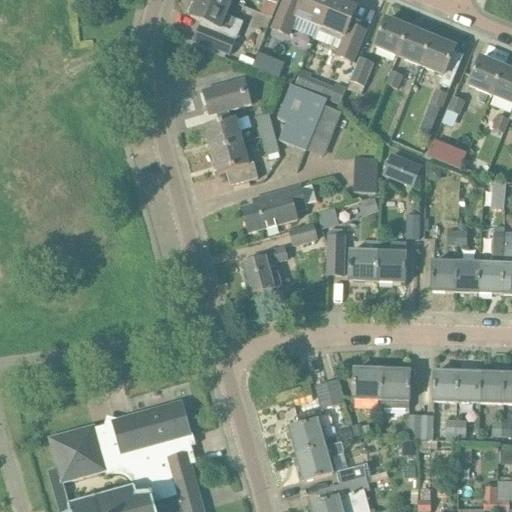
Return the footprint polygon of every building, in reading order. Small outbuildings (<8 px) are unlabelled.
[(226,17),(232,4),(220,0),(197,0),(190,19),(201,23),(194,43),(230,58),(244,24),(226,17)] [(278,6),(280,0),(266,0),(266,1),(260,16),(272,21),(278,6)] [(285,0),(277,19),(272,31),(289,39),(297,20),(320,30),(332,0),(303,0),(300,7),(285,0)] [(334,0),(332,0),(320,30),(345,40),(337,58),(353,64),(366,34),(350,27),(357,9),(334,0)] [(386,21),(379,40),(375,49),(398,59),(409,31),(386,21)] [(409,31),(398,59),(420,68),(432,40),(409,31)] [(455,50),(432,40),(420,68),(444,78),(455,50)] [(254,62),(241,57),(238,65),(251,70),(254,62)] [(348,91),(361,97),(374,66),(359,60),(349,83),(351,84),(348,91)] [(469,87),(492,97),(504,70),(480,60),(469,87)] [(299,75),(286,69),(280,79),(294,86),(299,75)] [(511,73),(504,70),(492,97),(511,104),(511,73)] [(391,73),(386,87),(397,92),(403,78),(391,73)] [(244,82),(221,88),(202,93),(206,108),(203,109),(205,115),(208,115),(209,118),(217,116),(218,121),(241,114),(240,110),(251,107),(244,82)] [(325,102),(294,89),(291,88),(277,122),(287,126),(279,144),(304,154),(325,102)] [(437,91),(431,106),(441,110),(447,96),(437,91)] [(453,98),(448,112),(458,117),(464,103),(453,98)] [(204,129),(211,153),(242,144),(236,122),(243,120),(241,114),(218,121),(219,125),(204,129)] [(258,129),(261,140),(274,136),(269,116),(256,120),(258,129)] [(497,117),(492,131),(503,136),(509,122),(497,117)] [(279,155),(274,136),(261,140),(266,158),(279,155)] [(431,142),(424,158),(458,172),(465,156),(431,142)] [(242,144),(211,153),(217,176),(227,174),(230,189),(257,182),(253,165),(248,167),(242,144)] [(383,177),(412,189),(421,169),(392,157),(383,177)] [(354,160),(353,195),(376,196),(378,161),(354,160)] [(428,168),(427,183),(439,183),(440,169),(428,168)] [(493,172),(491,179),(503,182),(505,176),(493,172)] [(299,189),(277,195),(257,201),(259,207),(242,211),(249,236),(297,223),(295,214),(306,211),(304,208),(316,205),(312,188),(300,191),(299,189)] [(366,218),(379,214),(375,200),(361,204),(366,218)] [(419,242),(420,218),(407,218),(406,242),(419,242)] [(480,265),(479,296),(502,297),(504,227),(503,229),(494,229),(493,248),(492,265),(480,265)] [(313,228),(289,235),(293,249),(317,242),(313,228)] [(447,247),(457,247),(457,233),(447,233),(447,247)] [(457,233),(457,247),(467,248),(468,233),(457,233)] [(511,234),(504,234),(502,297),(511,297),(511,252),(511,250),(511,249),(511,234)] [(328,240),(327,258),(327,278),(343,278),(344,241),(328,240)] [(349,284),(377,285),(378,254),(379,254),(379,244),(363,244),(363,253),(350,253),(349,284)] [(378,254),(377,285),(405,286),(406,245),(390,244),(390,254),(379,254),(378,254)] [(322,248),(314,250),(316,260),(324,258),(322,248)] [(284,250),(269,254),(250,259),(251,265),(243,267),(252,297),(282,289),(278,274),(271,275),(269,268),(276,266),(275,265),(287,262),(284,250)] [(433,264),(432,275),(432,294),(455,295),(456,264),(433,264)] [(455,295),(479,296),(480,265),(456,264),(455,295)] [(353,402),(381,403),(382,373),(354,372),(353,402)] [(410,374),(382,373),(381,403),(381,411),(409,412),(410,374)] [(434,375),(433,395),(433,405),(456,406),(457,375),(434,375)] [(457,375),(456,406),(479,407),(480,376),(457,375)] [(480,376),(479,407),(503,407),(504,377),(480,376)] [(511,377),(504,377),(503,407),(511,407),(511,377)] [(338,382),(326,386),(332,408),(344,405),(338,382)] [(315,389),(321,411),(332,408),(326,386),(315,389)] [(143,478),(191,467),(196,465),(188,439),(190,438),(181,404),(112,423),(113,426),(95,431),(94,428),(49,441),(57,469),(48,474),(58,511),(69,508),(63,487),(105,475),(106,479),(116,477),(120,477),(123,477),(126,479),(130,483),(132,487),(133,490),(145,487),(143,478)] [(289,431),(296,458),(325,450),(325,449),(315,413),(296,418),(299,428),(289,431)] [(419,441),(420,419),(408,418),(407,441),(417,441),(419,441)] [(420,419),(419,441),(432,442),(433,420),(420,419)] [(446,423),(445,438),(456,439),(456,423),(446,423)] [(466,424),(456,423),(456,439),(466,439),(466,424)] [(492,439),(502,440),(502,425),(492,424),(492,439)] [(511,439),(511,424),(502,425),(502,440),(511,440),(511,439)] [(364,437),(361,426),(351,429),(354,440),(364,437)] [(419,441),(417,441),(417,446),(419,446),(419,455),(430,455),(430,452),(436,453),(437,443),(432,443),(432,442),(419,441)] [(325,450),(296,458),(303,484),(332,476),(328,461),(342,457),(344,456),(344,455),(341,445),(325,449),(325,450)] [(402,445),(402,458),(415,458),(415,445),(414,445),(402,445)] [(459,451),(459,466),(471,466),(471,451),(459,451)] [(511,452),(500,452),(500,467),(510,467),(511,464),(511,452)] [(433,454),(433,468),(454,469),(455,455),(433,454)] [(370,478),(367,466),(336,474),(340,487),(370,478)] [(133,490),(69,508),(58,511),(203,511),(191,467),(143,478),(145,487),(133,490)] [(405,481),(417,480),(416,467),(404,468),(405,481)] [(311,511),(369,511),(364,492),(369,491),(367,485),(372,484),(370,478),(340,487),(318,493),(321,504),(310,507),(311,511)] [(509,511),(510,502),(511,501),(511,484),(497,484),(497,489),(496,511),(509,511)] [(496,511),(497,489),(483,489),(483,511),(496,511)] [(418,502),(418,507),(417,511),(430,511),(430,492),(420,492),(421,502),(418,502)]
